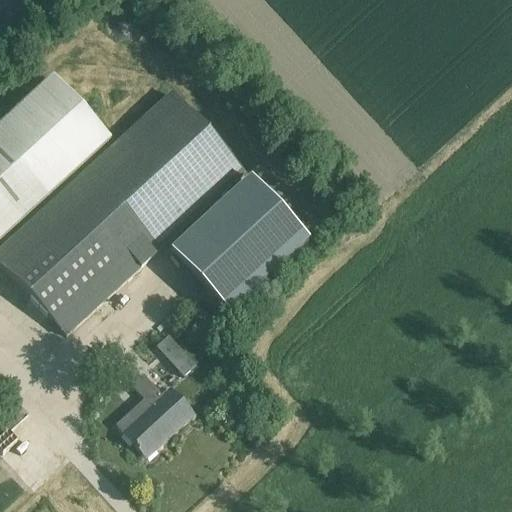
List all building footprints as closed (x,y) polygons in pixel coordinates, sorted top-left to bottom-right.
[(52,90),(0,138),(0,273),(66,344),(241,181),(166,100),(110,152),(52,90)] [(248,183),(188,238),(245,301),(305,246),(248,183)] [(169,319),(162,325),(176,340),(183,334),(169,319)] [(187,361),(175,372),(182,380),(194,369),(187,361)] [(137,453),(144,461),(191,418),(167,392),(160,399),(141,378),(129,389),(148,409),(141,415),(120,435),(133,450),(137,453)]
